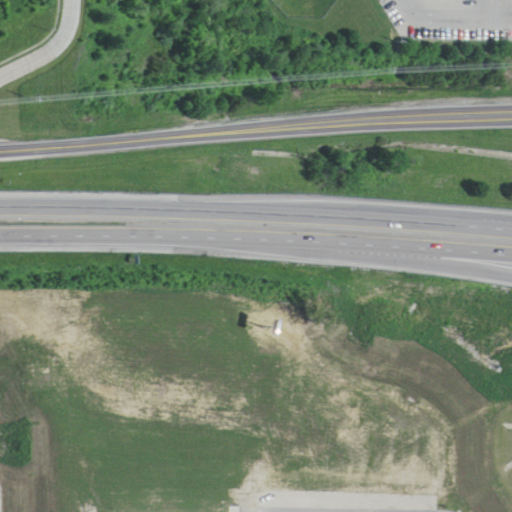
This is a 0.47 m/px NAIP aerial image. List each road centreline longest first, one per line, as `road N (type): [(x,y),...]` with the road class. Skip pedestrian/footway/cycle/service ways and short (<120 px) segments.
road 1 (tertiary): [(0,135),(511,103)]
road 2 (motorway): [(0,239),(511,258)]
road 3 (motorway): [(511,219),(0,203)]
road 4 (motorway): [(331,247),(511,276)]
